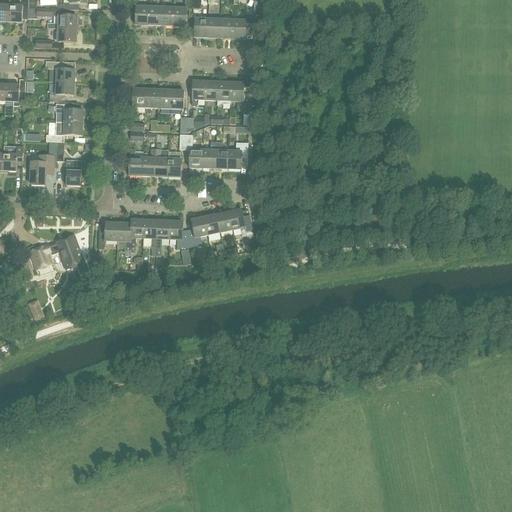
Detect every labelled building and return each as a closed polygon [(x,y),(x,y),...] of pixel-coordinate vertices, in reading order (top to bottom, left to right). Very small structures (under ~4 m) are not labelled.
[(28,20),(29,3),(29,0),(20,0),(20,6),(10,6),(9,23),(22,23),(23,20),(28,20)] [(29,0),(29,9),(37,9),(37,0),(29,0)] [(57,10),(63,10),(79,11),(79,4),(87,4),(87,0),(69,0),(69,4),(63,4),(63,5),(59,4),(57,10)] [(201,0),(193,0),(193,9),(201,9),(201,0)] [(0,22),(9,23),(10,6),(0,5),(0,22)] [(135,26),(149,26),(149,8),(136,7),(135,26)] [(149,26),(161,26),(162,8),(149,8),(149,26)] [(161,26),(174,27),(175,9),(162,8),(161,26)] [(187,27),(188,9),(175,9),(174,27),(187,27)] [(253,30),(254,16),(247,16),(247,21),(234,20),(233,39),(246,40),(246,30),(253,30)] [(48,30),(58,30),(58,29),(77,30),(77,17),(59,17),(59,24),(48,24),(48,30)] [(195,38),(208,38),(208,20),(195,19),(195,38)] [(208,38),(220,39),(221,20),(208,20),(208,38)] [(220,39),(233,39),(234,20),(221,20),(220,39)] [(58,43),(53,42),(52,49),(64,49),(64,43),(76,43),(77,30),(58,29),(58,30),(58,43)] [(24,38),(26,53),(34,51),(32,37),(24,38)] [(52,49),(53,42),(53,41),(36,41),(36,49),(52,49)] [(57,70),(56,83),(75,83),(76,71),(66,71),(66,63),(47,63),(46,70),(57,70)] [(198,105),(198,101),(205,101),(206,83),(193,82),(192,106),(193,107),(196,107),(198,105)] [(50,103),(57,103),(65,103),(65,96),(75,97),(75,83),(56,83),(56,96),(50,96),(50,103)] [(218,107),(219,83),(206,83),(205,101),(218,102),(218,107)] [(224,104),(231,104),(232,84),(219,83),(218,107),(221,107),(222,107),(223,106),(224,104)] [(250,115),(251,95),(244,95),(245,84),(232,84),(231,104),(231,105),(231,102),(238,102),(238,110),(244,111),(243,115),(250,115)] [(20,107),(20,106),(25,106),(26,89),(20,89),(20,86),(7,85),(7,103),(13,103),(13,107),(20,107)] [(138,108),(145,109),(146,90),(133,90),(132,114),(138,114),(138,108)] [(145,109),(158,109),(159,91),(146,90),(145,109)] [(158,109),(171,110),(172,91),(159,91),(158,109)] [(184,110),(184,92),(172,91),(171,110),(184,110)] [(56,114),(65,114),(65,123),(83,124),(84,111),(74,111),(74,104),(65,103),(57,103),(56,114)] [(196,119),(188,119),(187,130),(195,131),(196,119)] [(42,141),(47,142),(47,143),(58,143),(65,143),(65,136),(83,137),(83,124),(65,123),(64,130),(56,130),(56,136),(47,136),(47,138),(43,137),(42,141)] [(145,133),(145,132),(145,124),(131,123),(131,132),(145,133)] [(144,142),(145,134),(132,134),(131,141),(144,142)] [(194,136),(193,136),(187,136),(187,151),(191,151),(190,169),(203,169),(204,151),(192,151),(192,149),(193,149),(194,136)] [(203,169),(216,170),(217,143),(211,143),(211,152),(204,151),(203,169)] [(216,170),(228,170),(229,152),(216,152),(217,143),(216,170)] [(242,170),(242,158),(249,158),(249,146),(237,144),(237,153),(229,152),(228,170),(242,170)] [(23,169),(23,148),(11,147),(10,155),(5,154),(4,172),(17,172),(17,169),(23,169)] [(130,176),(143,177),(144,159),(135,158),(136,150),(131,150),(130,176)] [(143,177),(155,177),(157,150),(151,150),(151,159),(144,159),(143,177)] [(155,177),(168,178),(169,160),(168,160),(161,160),(162,151),(157,150),(155,177)] [(181,178),(182,160),(181,153),(168,153),(168,160),(169,160),(168,178),(181,178)] [(54,173),(54,157),(40,157),(40,163),(32,163),(31,185),(46,185),(46,173),(54,173)] [(65,166),(65,176),(67,176),(67,187),(81,187),(81,162),(66,161),(65,166)] [(242,210),(229,213),(233,230),(240,229),(242,237),(247,236),(248,240),(255,239),(252,226),(246,227),(242,210)] [(229,213),(217,216),(221,233),(233,230),(229,213)] [(217,216),(204,218),(208,236),(221,233),(217,216)] [(194,233),(189,234),(190,248),(197,247),(202,246),(200,237),(208,236),(204,218),(192,221),(194,233)] [(136,239),(144,239),(145,221),(132,221),(132,225),(131,253),(136,253),(136,247),(136,239)] [(151,248),(152,248),(152,249),(157,249),(157,248),(158,222),(145,221),(144,239),(152,239),(151,248)] [(162,240),(170,240),(171,222),(158,222),(157,248),(157,249),(157,256),(161,256),(162,240)] [(184,223),(171,222),(170,240),(178,240),(177,249),(182,249),(190,248),(189,234),(183,235),(184,223)] [(100,236),(99,250),(105,250),(106,241),(118,242),(119,224),(106,224),(106,236),(100,236)] [(118,242),(126,242),(125,256),(131,256),(131,253),(132,225),(119,224),(118,242)] [(53,265),(49,254),(51,253),(52,256),(61,253),(67,271),(85,264),(75,236),(57,242),(30,252),(37,271),(53,265)] [(249,246),(250,252),(257,250),(256,242),(252,243),(249,246)] [(226,257),(238,255),(236,248),(225,251),(226,257)] [(36,319),(46,316),(43,304),(32,308),(36,319)] [(22,310),(27,322),(33,319),(28,307),(22,310)]
